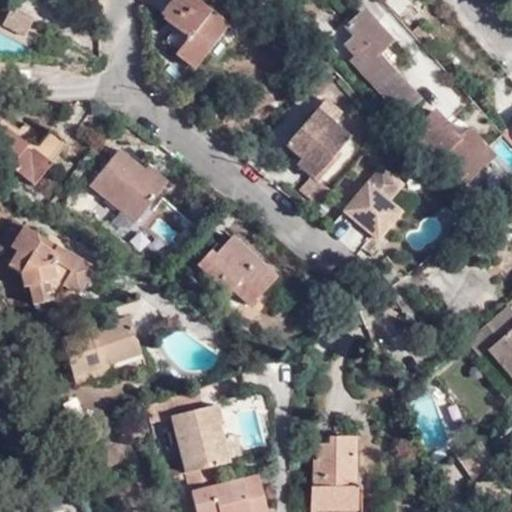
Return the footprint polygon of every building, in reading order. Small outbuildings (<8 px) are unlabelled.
[(231,26),(199,0),(184,0),(169,19),(190,36),(177,52),(197,68),(231,26)] [(252,0),(263,11),(274,0),(252,0)] [(387,0),(401,17),(419,0),(387,0)] [(389,39),(360,6),(342,22),(352,33),(344,40),(358,56),(352,61),(398,113),(417,97),(376,50),(389,39)] [(2,25),(24,36),(33,19),(11,8),(2,25)] [(319,71),(304,91),(316,100),(331,80),(319,71)] [(327,102),(307,124),(286,146),(301,160),(297,165),(310,177),(318,184),(319,182),(341,157),(336,153),(349,139),(332,124),(341,115),(327,102)] [(458,135),(434,107),(408,130),(457,185),(493,152),(469,125),(458,135)] [(286,146),(307,124),(300,118),(280,140),(286,146)] [(8,166),(33,185),(69,139),(52,125),(40,139),(34,135),(28,135),(24,138),(18,147),(0,132),(0,165),(5,170),(8,166)] [(131,216),(156,183),(141,173),(144,168),(118,149),(91,185),(131,216)] [(156,183),(162,174),(148,162),(144,168),(141,173),(156,183)] [(343,208),(372,233),(377,237),(400,210),(388,200),(402,182),(382,164),(343,208)] [(168,178),(162,174),(156,183),(161,187),(168,178)] [(328,190),(319,182),(318,184),(310,177),(297,191),(313,206),(328,190)] [(161,187),(156,183),(131,216),(136,220),(161,187)] [(327,227),(356,252),(372,233),(343,208),(327,227)] [(13,245),(26,224),(16,217),(0,243),(0,248),(15,256),(19,250),(13,245)] [(26,224),(37,232),(41,227),(29,220),(26,224)] [(502,234),(492,221),(477,232),(487,245),(502,234)] [(97,268),(59,245),(55,252),(39,242),(43,235),(37,232),(26,224),(13,245),(19,250),(15,256),(10,265),(23,272),(26,285),(31,284),(35,303),(55,299),(50,282),(54,277),(65,283),(81,293),(97,268)] [(231,288),(248,305),(277,275),(234,233),(214,252),(211,248),(198,262),(226,291),(231,288)] [(55,252),(59,245),(43,235),(39,242),(55,252)] [(395,272),(385,262),(379,267),(389,277),(395,272)] [(55,299),(65,283),(54,277),(50,282),(55,299)] [(511,303),(467,342),(480,359),(489,353),(511,378),(511,303)] [(63,338),(74,375),(111,364),(143,354),(130,318),(63,338)] [(334,349),(327,338),(304,349),(310,363),(334,349)] [(111,364),(74,375),(76,385),(114,372),(111,364)] [(200,392),(148,406),(152,424),(172,419),(204,410),(200,392)] [(218,406),(204,410),(172,419),(191,493),(216,486),(211,467),(228,463),(217,425),(222,423),(218,406)] [(310,484),(309,511),(338,511),(339,507),(354,508),(355,483),(350,484),(352,438),(328,438),(328,445),(313,445),(312,484),(310,484)] [(494,468),(482,445),(460,458),(471,482),(494,468)] [(183,480),(182,473),(166,477),(168,484),(183,480)] [(267,511),(258,476),(216,486),(220,504),(196,510),(196,511),(267,511)] [(220,504),(216,486),(191,493),(196,510),(220,504)] [(170,505),(168,493),(159,495),(161,507),(170,505)]
